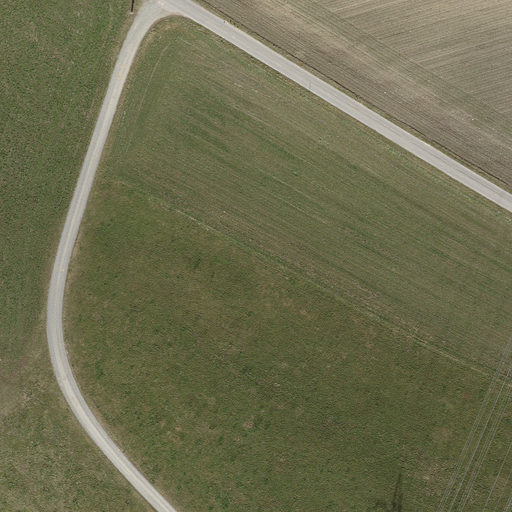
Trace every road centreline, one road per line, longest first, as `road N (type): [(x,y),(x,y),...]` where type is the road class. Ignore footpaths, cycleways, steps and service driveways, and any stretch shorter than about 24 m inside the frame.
road 1 (track): [(165,511),(81,417),(61,378),(54,337),(67,237),(115,83),(153,0)]
road 2 (track): [(511,206),(166,0)]
